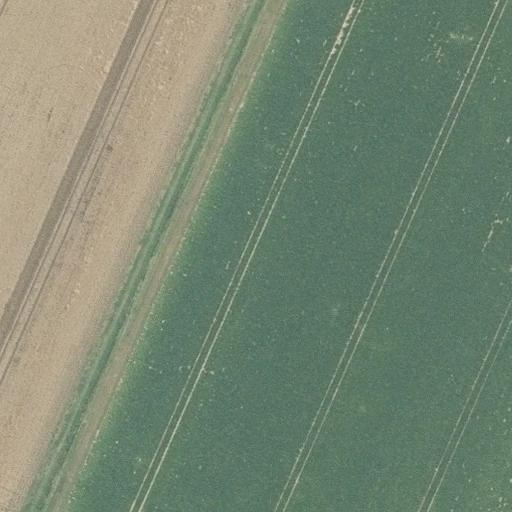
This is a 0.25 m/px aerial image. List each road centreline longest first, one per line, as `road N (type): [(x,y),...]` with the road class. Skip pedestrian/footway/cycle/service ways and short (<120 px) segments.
road 1 (track): [(275,0),(51,511)]
road 2 (track): [(24,511),(247,0)]
